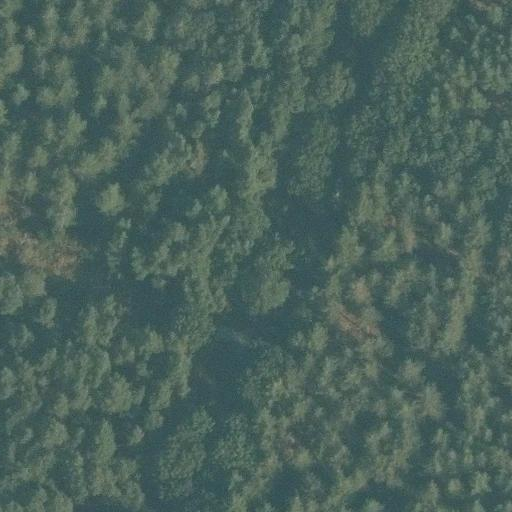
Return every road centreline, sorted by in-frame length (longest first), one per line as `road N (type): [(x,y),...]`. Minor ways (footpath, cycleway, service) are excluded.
road 1 (primary): [(193,511),(405,0)]
road 2 (track): [(213,0),(99,295)]
road 3 (track): [(0,271),(214,327),(261,347)]
